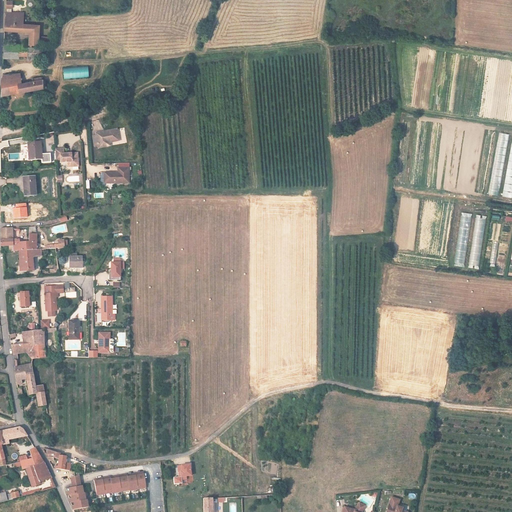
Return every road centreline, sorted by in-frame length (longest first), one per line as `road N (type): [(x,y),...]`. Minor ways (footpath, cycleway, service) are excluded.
road 1 (track): [(0,71),(320,42),(330,128)]
road 2 (track): [(191,452),(254,400),(324,381),(511,411)]
road 3 (track): [(324,381),(324,190)]
road 4 (residential): [(37,445),(117,463),(191,452)]
road 5 (residential): [(0,283),(24,424)]
